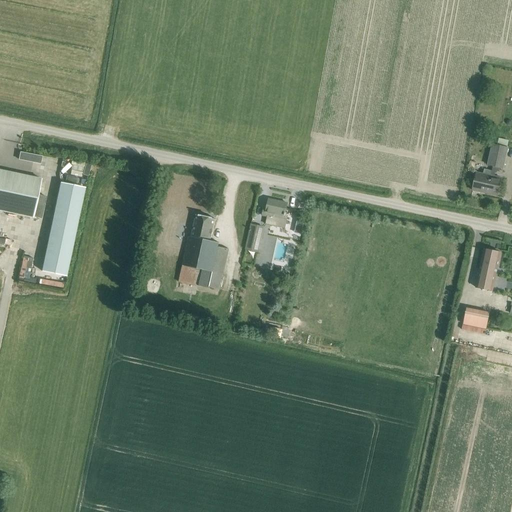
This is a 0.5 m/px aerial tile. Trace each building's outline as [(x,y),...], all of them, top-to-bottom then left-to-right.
[(501,108),(500,116),(511,118),(511,104),(511,110),(501,108)] [(498,145),(497,146),(507,148),(509,141),(499,139),(498,145)] [(493,171),(491,172),(491,171),(484,170),(483,174),(476,172),(473,191),(498,196),(502,178),(495,176),(496,174),(500,171),(501,169),(504,170),(509,148),(507,148),(497,146),(492,145),(487,166),(493,167),(493,171)] [(20,151),(18,159),(41,163),(42,155),(20,151)] [(0,211),(33,219),(41,179),(0,170),(0,211)] [(60,184),(42,272),(66,277),(67,274),(85,189),(60,184)] [(264,210),(262,217),(267,218),(265,226),(285,230),(288,217),(286,217),(288,204),(269,199),(266,210),(264,210)] [(189,237),(184,261),(179,282),(208,289),(209,288),(220,290),(229,250),(219,247),(220,244),(211,242),(216,220),(196,216),(191,237),(189,237)] [(252,225),(246,251),(258,254),(264,228),(252,225)] [(493,293),(495,283),(497,273),(501,253),(484,250),(476,289),(493,293)] [(63,288),(65,278),(42,273),(39,283),(63,288)] [(490,314),(466,309),(463,325),(487,330),(490,314)] [(265,326),(264,335),(273,336),(275,328),(265,326)] [(471,354),(468,370),(476,372),(483,373),(487,357),(471,354)]
